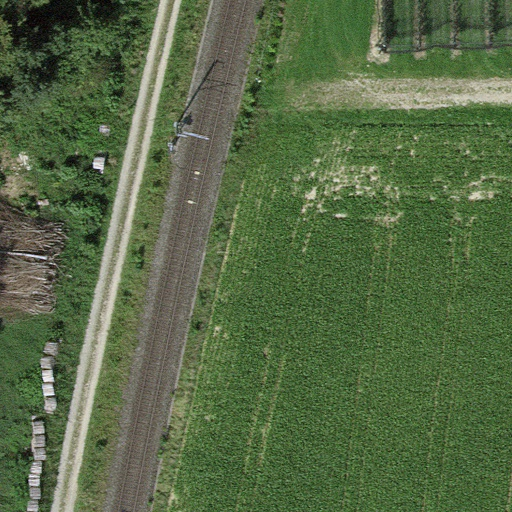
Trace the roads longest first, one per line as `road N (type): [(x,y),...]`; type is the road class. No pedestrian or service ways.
road 1 (track): [(182,0),(65,511)]
road 2 (track): [(511,98),(329,102)]
